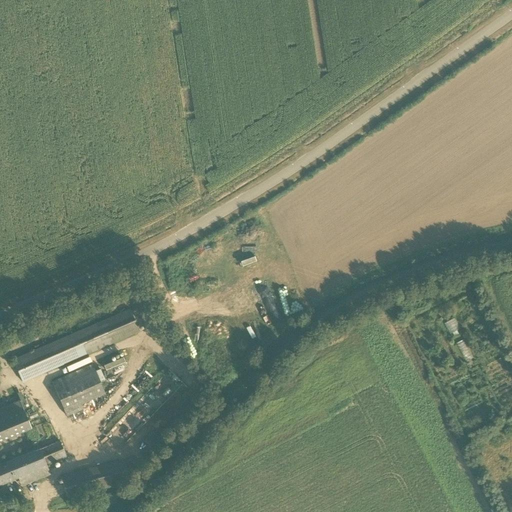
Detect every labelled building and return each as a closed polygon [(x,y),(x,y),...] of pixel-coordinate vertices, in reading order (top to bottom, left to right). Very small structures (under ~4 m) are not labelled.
[(22,382),(109,345),(139,331),(130,309),(99,323),(13,360),(22,382)] [(456,318),(446,321),(450,333),(460,330),(456,318)] [(458,342),(467,360),(474,357),(465,338),(458,342)] [(83,409),(81,405),(105,394),(92,364),(52,382),(67,416),(83,409)] [(0,440),(25,431),(31,428),(20,401),(0,409),(0,440)] [(47,465),(67,457),(60,440),(56,442),(34,451),(0,465),(0,484),(1,486),(18,478),(35,471),(39,480),(51,475),(47,465)] [(68,498),(130,480),(124,459),(61,477),(68,498)]
